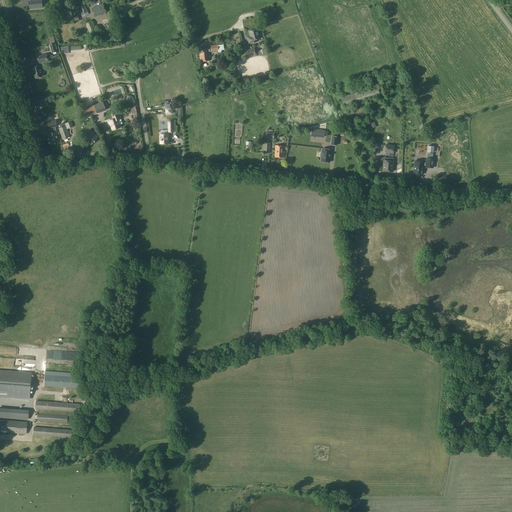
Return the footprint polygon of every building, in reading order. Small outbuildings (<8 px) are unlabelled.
[(82,14),(88,12),(82,0),(78,0),(76,1),(82,14)] [(96,17),(106,12),(102,4),(92,9),(96,17)] [(89,36),(96,32),(91,21),(84,24),(89,36)] [(249,44),(255,42),(254,39),(262,37),(260,28),(249,31),(250,36),(247,36),(249,44)] [(246,57),(256,54),(254,48),(244,51),(246,57)] [(200,62),(210,61),(208,49),(199,50),(200,62)] [(34,78),(42,76),(41,72),(42,71),(41,67),(44,66),(42,61),(48,59),(47,54),(37,56),(39,65),(31,67),(34,78)] [(344,107),(383,95),(380,85),(341,98),(344,107)] [(86,116),(90,115),(107,109),(104,102),(83,109),(86,116)] [(348,113),(350,120),(367,115),(365,108),(348,113)] [(112,130),(119,128),(117,120),(119,119),(117,113),(112,114),(113,119),(109,120),(112,130)] [(56,132),(55,127),(57,126),(56,120),(44,123),(45,129),(50,128),(51,133),(48,134),(51,144),(59,142),(56,132)] [(63,140),(70,138),(66,126),(59,129),(63,140)] [(325,131),(312,129),(311,137),(324,138),(325,131)] [(91,145),(98,137),(90,130),(83,137),(91,145)] [(160,143),(168,143),(168,134),(160,134),(160,143)] [(393,153),(394,146),(386,145),(385,152),(393,153)] [(283,157),(284,146),(276,146),(275,157),(283,157)] [(329,162),(331,150),(322,149),(322,153),(321,153),(320,157),(321,157),(321,161),(329,162)] [(393,161),(394,158),(384,157),(384,160),(383,171),(392,172),(393,161)] [(423,161),(415,161),(414,174),(416,174),(416,175),(420,175),(420,174),(422,174),(423,166),(426,166),(426,167),(433,168),(434,159),(427,158),(426,163),(423,163),(423,161)] [(84,389),(85,378),(44,376),(43,386),(84,389)] [(0,377),(0,397),(29,399),(30,379),(0,377)] [(79,412),(80,405),(36,402),(36,409),(79,412)] [(18,419),(27,419),(28,412),(19,411),(18,419)] [(67,423),(68,416),(38,414),(37,421),(67,423)] [(0,432),(26,434),(27,422),(0,420),(0,432)] [(73,438),(74,430),(35,427),(34,435),(73,438)]
